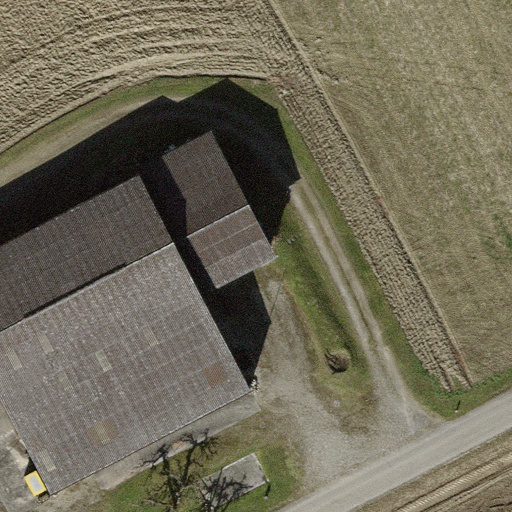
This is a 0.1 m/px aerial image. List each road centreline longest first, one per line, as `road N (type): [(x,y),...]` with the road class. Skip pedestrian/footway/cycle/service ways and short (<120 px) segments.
road 1 (unknown): [(0,181),(97,120),(141,107),(210,114),(247,134),(277,165),(373,371),(439,449)]
road 2 (unclassified): [(317,511),(511,412)]
